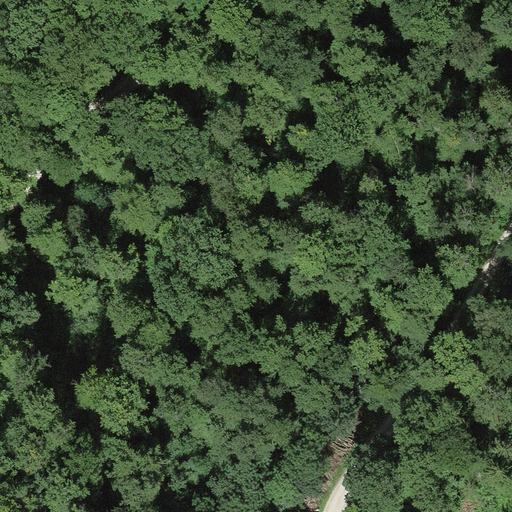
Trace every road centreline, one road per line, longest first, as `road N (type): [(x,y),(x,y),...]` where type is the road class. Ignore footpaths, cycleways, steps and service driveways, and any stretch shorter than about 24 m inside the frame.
road 1 (track): [(511,232),(336,511)]
road 2 (track): [(0,214),(111,89),(221,0)]
